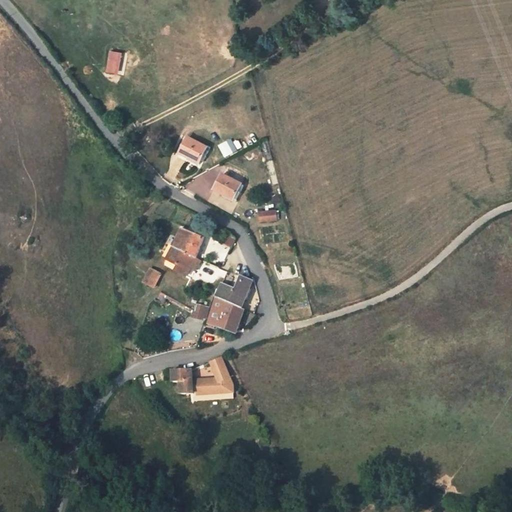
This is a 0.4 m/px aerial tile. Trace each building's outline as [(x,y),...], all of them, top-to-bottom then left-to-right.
[(121,54),(110,52),(107,73),(118,75),(121,54)] [(218,145),(224,157),(238,150),(232,138),(218,145)] [(202,149),(182,139),(174,154),(195,164),(202,149)] [(211,191),(232,201),(232,200),(235,202),(246,178),(225,167),(220,177),(219,176),(211,191)] [(275,213),(258,215),(258,222),(275,221),(275,213)] [(172,244),(164,262),(175,267),(173,272),(190,280),(196,268),(191,265),(194,258),(204,238),(180,227),(172,244)] [(234,238),(225,234),(222,244),(231,247),(234,238)] [(200,260),(194,258),(191,265),(196,268),(200,260)] [(164,262),(162,267),(173,272),(175,267),(164,262)] [(151,269),(144,282),(153,286),(159,273),(151,269)] [(234,287),(223,283),(217,298),(241,308),(252,280),(239,275),(234,287)] [(241,308),(217,298),(207,323),(234,333),(243,309),(241,308)] [(204,321),(209,308),(198,304),(193,317),(204,321)] [(229,375),(222,357),(209,362),(215,378),(216,380),(229,375)] [(193,393),(192,369),(170,370),(170,384),(179,384),(179,394),(193,393)] [(195,379),(196,395),(233,393),(232,382),(229,375),(216,380),(215,378),(195,379)]
